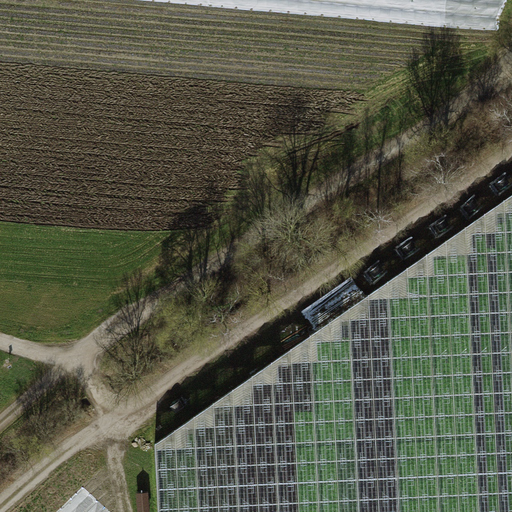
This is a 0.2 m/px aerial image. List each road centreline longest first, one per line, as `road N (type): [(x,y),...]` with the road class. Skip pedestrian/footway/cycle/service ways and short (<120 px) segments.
road 1 (track): [(511,160),(0,503)]
road 2 (track): [(71,354),(511,61)]
road 3 (track): [(143,511),(140,454),(126,414),(71,354)]
